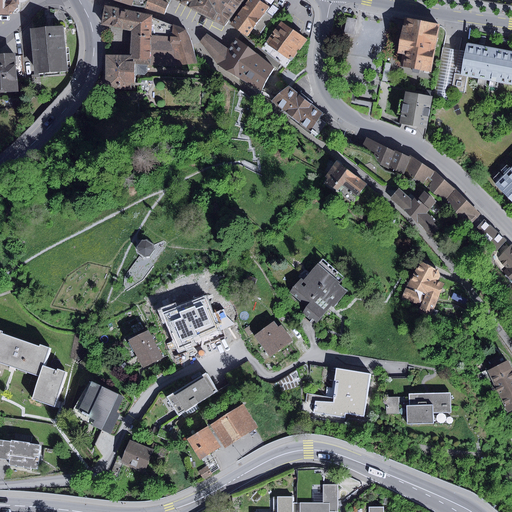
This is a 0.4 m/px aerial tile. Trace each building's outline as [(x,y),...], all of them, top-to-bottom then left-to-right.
[(23,0),(0,0),(0,17),(13,17),(13,15),(18,15),(21,11),(21,3),(23,3),(23,0)] [(110,0),(131,6),(132,5),(164,14),(168,3),(162,0),(110,0)] [(243,0),(181,0),(180,3),(224,26),(243,0)] [(269,7),(259,0),(248,0),(230,24),(247,37),(251,31),(265,12),(269,7)] [(152,15),(105,5),(100,25),(131,31),(129,57),(150,57),(152,17),(152,15)] [(265,12),(251,31),(258,36),(272,17),(265,12)] [(181,26),(152,17),(150,57),(150,64),(172,66),(197,63),(191,40),(187,31),(181,26)] [(437,26),(437,23),(405,17),(398,52),(404,53),(401,66),(428,71),(429,66),(432,66),(439,27),(437,26)] [(357,20),(348,18),(346,32),(353,33),(356,34),(358,20),(357,20)] [(281,22),(261,49),(285,69),(307,40),(281,22)] [(49,27),(31,28),(35,74),(68,71),(63,25),(49,27)] [(206,35),(200,42),(216,62),(227,48),(206,35)] [(227,48),(216,62),(260,90),(274,69),(235,39),(227,48)] [(511,51),(467,43),(465,52),(461,75),(468,76),(511,85),(511,51)] [(462,51),(452,49),(443,48),(434,97),(451,100),(452,92),(455,74),(458,75),(461,75),(465,52),(462,51)] [(0,92),(17,91),(16,80),(18,80),(17,64),(15,65),(15,53),(0,53),(0,92)] [(150,64),(150,57),(129,57),(108,56),(107,86),(130,88),(130,82),(134,82),(134,75),(144,75),(147,72),(147,64),(150,64)] [(391,64),(385,63),(382,81),(387,82),(391,64)] [(468,76),(461,75),(458,75),(455,74),(452,92),(465,94),(468,76)] [(322,113),(290,88),(272,103),(309,132),(322,113)] [(432,96),(405,91),(399,123),(426,128),(432,96)] [(394,151),(366,137),(363,146),(375,153),(374,156),(381,166),(388,169),(389,168),(402,173),(410,157),(395,150),(394,151)] [(410,155),(410,157),(402,173),(426,187),(445,206),(467,228),(481,214),(460,195),(434,171),(410,155)] [(356,196),(365,183),(334,160),(323,176),(326,178),(323,182),(335,191),(340,184),(356,196)] [(511,166),(494,184),(511,202),(511,166)] [(434,232),(442,224),(428,210),(436,202),(424,190),(416,198),(402,184),(394,192),(434,232)] [(495,252),(506,240),(484,220),(473,232),(495,252)] [(144,256),(149,256),(154,250),(153,245),(147,240),(143,241),(138,247),(139,253),(144,256)] [(511,267),(511,247),(509,244),(496,255),(509,270),(511,267)] [(465,246),(462,253),(473,258),(476,252),(465,246)] [(436,269),(418,261),(405,286),(425,294),(424,296),(406,288),(401,297),(420,306),(418,312),(431,318),(444,283),(438,280),(440,275),(438,269),(436,269)] [(299,280),(288,293),(305,307),(301,312),(316,324),(331,306),(333,308),(347,292),(339,285),(340,284),(317,264),(302,282),(299,280)] [(247,276),(244,283),(254,287),(257,280),(247,276)] [(454,293),(451,299),(465,305),(467,300),(454,293)] [(204,296),(162,313),(177,351),(194,344),(193,339),(218,329),(204,296)] [(485,320),(474,328),(480,335),(490,327),(485,320)] [(273,321),(254,336),(270,358),(292,341),(281,325),(278,327),(273,321)] [(248,326),(244,329),(248,335),(253,333),(248,326)] [(1,331),(0,330),(0,364),(39,378),(43,366),(49,348),(39,344),(39,346),(1,333),(1,331)] [(149,331),(128,341),(142,369),(162,358),(149,331)] [(511,410),(511,367),(508,360),(487,370),(508,412),(511,410)] [(248,361),(224,375),(231,388),(256,374),(248,361)] [(125,363),(120,366),(124,372),(129,369),(125,363)] [(56,371),(43,366),(39,378),(32,399),(54,407),(66,372),(57,369),(56,371)] [(364,417),(370,374),(336,368),(335,380),(333,380),(331,398),(307,394),(305,402),(315,405),(314,414),(345,418),(345,413),(364,417)] [(196,404),(217,391),(206,373),(167,397),(178,416),(182,413),(196,404)] [(123,398),(92,383),(78,412),(96,420),(93,426),(110,434),(120,414),(116,412),(123,398)] [(451,413),(450,394),(427,394),(409,395),(409,407),(406,407),(406,425),(432,424),(432,414),(451,413)] [(399,414),(398,397),(386,397),(386,415),(399,414)] [(196,404),(182,413),(185,418),(199,409),(196,404)] [(243,405),(211,425),(225,448),(257,427),(243,405)] [(207,427),(187,439),(200,460),(220,447),(207,427)] [(37,469),(39,445),(29,444),(29,442),(10,440),(10,442),(0,440),(0,458),(9,460),(8,465),(37,469)] [(155,450),(130,440),(120,463),(145,473),(155,450)] [(161,447),(158,455),(166,458),(169,450),(161,447)] [(207,466),(199,472),(203,479),(212,474),(207,466)] [(322,503),(300,503),(300,511),(335,511),(338,511),(338,484),(322,484),(322,503)] [(293,511),(293,497),(278,497),(277,511),(293,511)]
